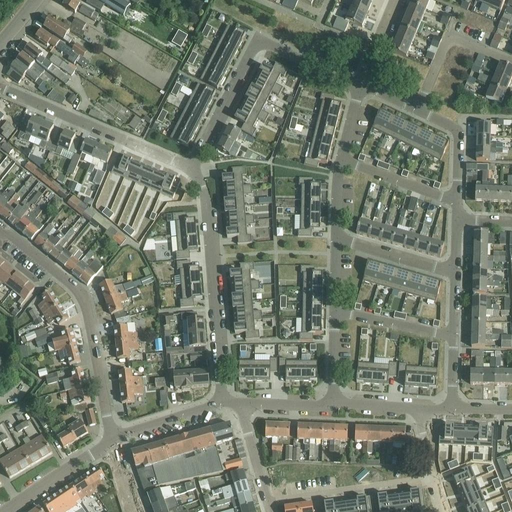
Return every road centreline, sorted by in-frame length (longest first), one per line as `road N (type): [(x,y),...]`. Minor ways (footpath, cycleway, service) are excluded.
road 1 (residential): [(111,441),(80,295),(0,228)]
road 2 (residential): [(189,167),(258,45),(360,85)]
road 3 (residential): [(222,403),(206,200),(189,167)]
road 4 (residential): [(189,167),(0,87)]
road 5 (residential): [(269,504),(435,480)]
road 6 (residential): [(418,110),(448,41),(511,62)]
road 7 (residential): [(6,511),(111,441)]
road 8 (residential): [(456,201),(340,161)]
road 9 (residential): [(455,270),(336,243)]
road 10 (residential): [(453,336),(335,313)]
